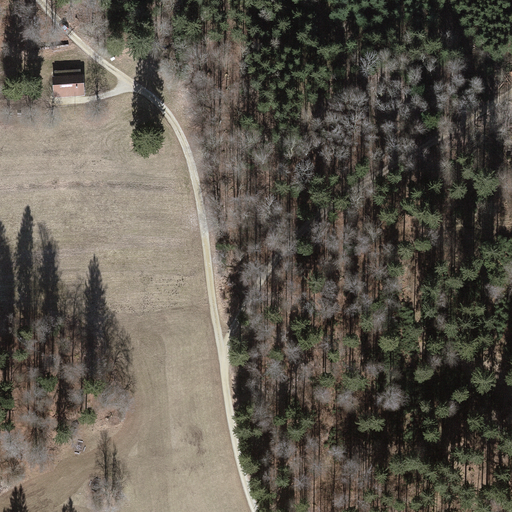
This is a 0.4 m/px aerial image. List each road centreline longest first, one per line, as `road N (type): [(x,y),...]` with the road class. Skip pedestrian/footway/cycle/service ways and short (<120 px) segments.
road 1 (track): [(256,511),(234,434),(186,147),(159,103),(39,0)]
road 2 (track): [(511,90),(209,278)]
road 3 (track): [(222,355),(279,236)]
